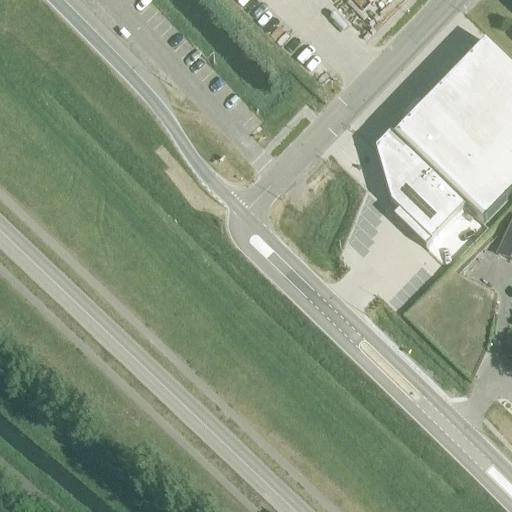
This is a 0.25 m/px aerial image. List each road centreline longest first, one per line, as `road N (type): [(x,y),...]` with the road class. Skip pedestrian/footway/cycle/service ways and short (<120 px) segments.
road 1 (unclassified): [(243,216),(237,231),(244,249),(511,510)]
road 2 (secondary): [(294,511),(0,232)]
road 3 (secondary): [(511,477),(243,216)]
road 4 (unclassified): [(243,216),(450,0)]
road 5 (trunk): [(243,216),(204,177),(125,67),(58,0)]
